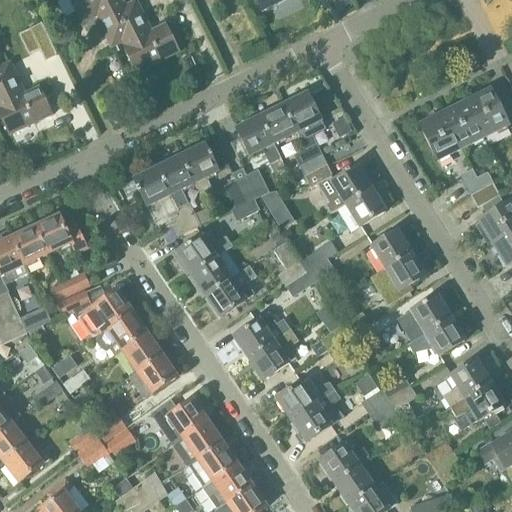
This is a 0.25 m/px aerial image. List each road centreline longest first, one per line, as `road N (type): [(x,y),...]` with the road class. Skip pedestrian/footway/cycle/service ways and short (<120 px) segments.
road 1 (residential): [(311,511),(124,241),(84,164)]
road 2 (residential): [(511,343),(313,45)]
road 3 (residential): [(84,164),(313,45)]
